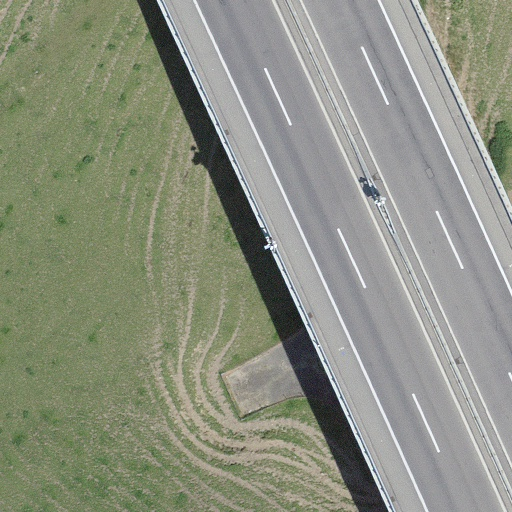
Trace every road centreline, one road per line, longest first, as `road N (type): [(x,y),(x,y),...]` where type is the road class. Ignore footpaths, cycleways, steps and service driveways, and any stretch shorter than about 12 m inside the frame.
road 1 (motorway): [(235,0),(466,511)]
road 2 (track): [(236,400),(347,330),(384,293),(384,0)]
road 3 (motorway): [(511,373),(344,0)]
